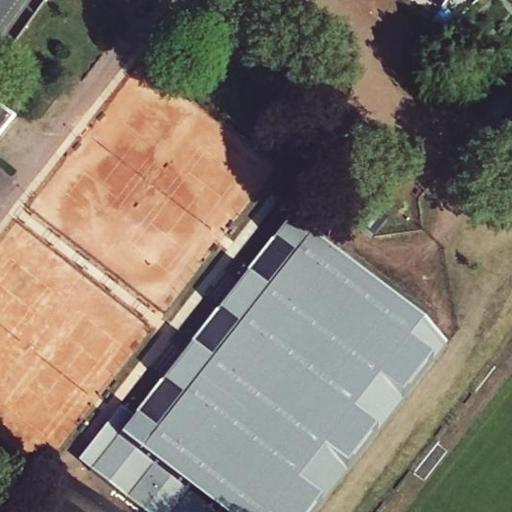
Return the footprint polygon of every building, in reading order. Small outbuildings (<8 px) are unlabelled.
[(471,17),(464,12),(441,35),(467,55),(469,57),(476,47),(456,32),(471,17)] [(441,35),(437,31),(423,49),(453,72),(467,55),(441,35)] [(0,136),(14,118),(0,107),(0,136)] [(285,220),(90,472),(141,511),(316,511),(446,346),(285,220)] [(110,511),(61,473),(28,511),(110,511)]
